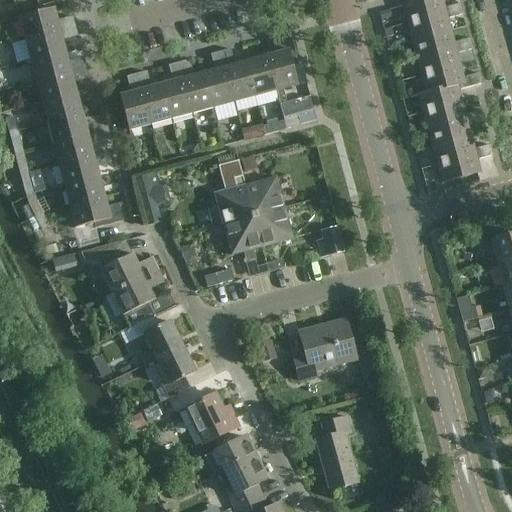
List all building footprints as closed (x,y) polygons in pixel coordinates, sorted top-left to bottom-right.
[(451,6),(444,8),(441,0),(422,0),(402,6),(406,24),(444,14),(446,19),(447,19),(454,17),(451,6)] [(454,17),(462,15),(460,4),(451,6),(454,17)] [(19,17),(24,39),(74,26),(72,16),(56,21),(53,8),(19,17)] [(444,14),(406,24),(411,41),(450,31),(447,19),(446,19),(444,14)] [(74,26),(24,39),(30,60),(64,51),(61,41),(77,36),(74,26)] [(461,41),(453,43),(450,31),(411,41),(416,59),(454,48),(456,54),(464,52),(461,41)] [(276,55),(267,57),(276,92),(283,118),(312,110),(308,97),(286,103),(283,90),(298,86),(293,68),(298,67),(291,39),(273,43),(276,55)] [(464,52),(472,50),(469,39),(461,41),(464,52)] [(454,48),(416,59),(421,76),(459,65),(456,54),(454,48)] [(230,50),(220,53),(234,103),(255,97),(246,63),(235,66),(230,50)] [(64,51),(30,60),(36,81),(86,68),(83,58),(67,63),(64,51)] [(215,72),(204,75),(213,109),(234,103),(220,53),(211,55),(215,72)] [(267,57),(246,63),(255,97),(276,92),(267,57)] [(189,61),(179,64),(192,114),(213,109),(204,75),(193,77),(189,61)] [(173,83),(162,86),(172,120),(192,114),(179,64),(169,67),(173,83)] [(425,93),(456,85),(457,91),(458,90),(473,86),(470,75),(463,78),(459,65),(421,76),(425,93)] [(86,68),(36,81),(41,102),(75,93),(72,82),(88,78),(86,68)] [(147,72),(137,75),(151,125),(172,120),(162,86),(151,89),(147,72)] [(473,86),(482,84),(479,73),(470,75),(473,86)] [(151,125),(137,75),(127,78),(131,94),(120,97),(129,131),(151,125)] [(425,93),(417,95),(422,113),(461,102),(458,90),(457,91),(456,85),(425,93)] [(75,93),(41,102),(47,123),(81,114),(75,93)] [(461,102),(422,113),(427,130),(465,120),(464,114),(461,102)] [(475,124),(482,121),(480,110),(472,112),(475,124)] [(475,124),(472,112),(464,114),(465,120),(427,130),(432,148),(470,137),(467,126),(475,124)] [(81,114),(47,123),(53,143),(86,135),(81,114)] [(5,118),(9,133),(17,130),(13,116),(5,118)] [(285,131),(300,127),(298,119),(283,122),(285,131)] [(265,136),(279,132),(277,124),(262,128),(265,136)] [(17,130),(9,133),(13,147),(21,144),(17,130)] [(86,135),(53,143),(58,164),(92,156),(86,135)] [(470,137),(432,148),(437,165),(475,155),(473,150),(474,149),(470,137)] [(484,158),(491,156),(489,145),(481,147),(484,158)] [(484,158),(481,147),(474,149),(473,150),(475,155),(437,165),(441,183),(480,173),(477,160),(484,158)] [(92,156),(58,164),(64,185),(98,177),(92,156)] [(16,160),(20,174),(29,172),(25,158),(16,160)] [(253,158),(241,162),(244,174),(256,170),(253,158)] [(214,195),(222,225),(253,217),(245,187),(236,189),(233,179),(242,177),(237,162),(218,167),(224,192),(214,195)] [(29,172),(20,174),(24,188),(32,186),(29,172)] [(134,177),(146,226),(160,222),(156,206),(163,204),(165,200),(168,199),(165,186),(161,188),(158,186),(155,172),(134,177)] [(98,177),(64,185),(69,206),(103,197),(98,177)] [(275,178),(245,187),(253,217),(283,209),(275,178)] [(75,228),(68,230),(72,246),(97,240),(94,229),(122,221),(117,204),(106,207),(103,197),(69,206),(75,228)] [(29,204),(35,217),(43,213),(36,200),(29,204)] [(283,209),(253,217),(261,247),(292,239),(283,209)] [(43,213),(35,217),(27,221),(35,237),(43,233),(42,230),(50,226),(43,213)] [(253,217),(222,225),(230,255),(243,252),(244,258),(254,255),(252,250),(261,247),(253,217)] [(320,258),(343,252),(336,227),(320,231),(322,239),(315,241),(320,258)] [(511,234),(490,241),(496,264),(511,259),(511,234)] [(85,265),(97,266),(99,271),(110,294),(156,272),(150,260),(135,267),(123,242),(80,253),(85,265)] [(511,259),(496,264),(502,287),(511,284),(511,259)] [(284,268),(281,260),(266,264),(268,272),(284,268)] [(266,264),(255,267),(257,275),(268,272),(266,264)] [(156,272),(110,294),(121,317),(122,317),(128,329),(131,328),(153,317),(147,305),(153,302),(148,291),(162,284),(156,272)] [(511,284),(502,287),(509,311),(511,309),(511,284)] [(467,296),(454,299),(460,323),(476,320),(473,307),(470,308),(467,296)] [(153,317),(131,328),(137,339),(142,337),(154,362),(182,349),(169,323),(158,329),(153,318),(154,318),(153,317)] [(313,369),(355,358),(346,323),(299,335),(304,354),(292,357),(298,381),(315,376),(313,369)] [(275,359),(271,341),(258,345),(262,362),(275,359)] [(182,349),(154,362),(167,386),(161,389),(167,400),(188,390),(183,379),(194,374),(182,349)] [(202,444),(238,427),(232,414),(225,417),(214,394),(185,408),(202,444)] [(122,422),(127,434),(144,426),(139,414),(122,422)] [(328,491),(358,483),(344,434),(350,433),(346,417),(320,424),(324,438),(314,440),(328,491)] [(226,493),(235,511),(238,511),(263,500),(257,487),(266,482),(245,439),(215,453),(232,490),(226,493)] [(263,500),(238,511),(281,511),(278,506),(268,511),(263,500)]
